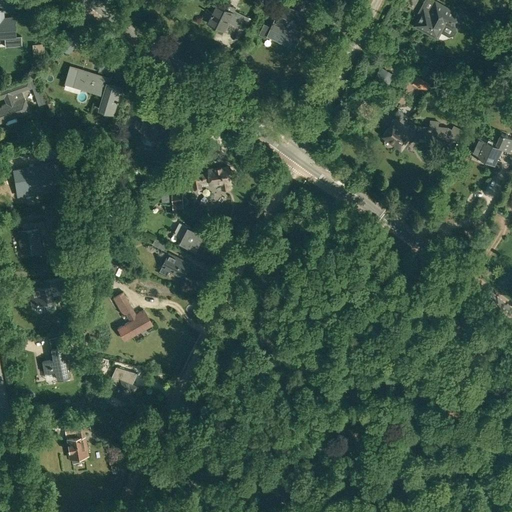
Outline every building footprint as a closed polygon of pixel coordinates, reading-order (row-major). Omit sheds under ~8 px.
[(207,22),(225,31),(229,22),(243,29),(249,17),(235,10),(236,8),(224,2),(222,7),(216,4),(212,12),(208,10),(206,12),(211,15),(207,22)] [(415,25),(437,38),(445,23),(456,29),(460,22),(462,22),(464,16),(461,14),(460,15),(436,2),(430,12),(424,9),(415,25)] [(268,35),(294,48),(302,32),(291,27),(294,20),(298,21),(302,11),(287,5),(280,20),(286,23),(284,27),(273,22),(271,26),(267,35),(268,35)] [(0,37),(5,37),(5,46),(22,45),(21,36),(15,36),(14,19),(4,20),(3,10),(0,9),(0,37)] [(99,71),(106,73),(109,62),(102,60),(99,71)] [(107,81),(108,77),(78,67),(72,85),(103,94),(98,109),(112,113),(121,86),(107,81)] [(413,83),(426,90),(430,83),(417,76),(413,83)] [(0,122),(6,120),(7,124),(17,120),(16,117),(30,112),(24,97),(22,91),(32,87),(31,84),(29,78),(10,85),(0,88),(0,98),(3,98),(5,103),(2,105),(2,106),(0,106),(0,122)] [(34,110),(43,107),(38,95),(29,98),(34,110)] [(443,145),(453,150),(460,136),(463,130),(454,125),(452,129),(448,127),(438,125),(438,123),(438,120),(430,119),(429,128),(416,127),(403,117),(402,113),(398,110),(394,114),(395,120),(388,129),(387,128),(382,135),(386,138),(384,140),(385,144),(388,147),(393,147),(395,144),(401,149),(403,147),(404,148),(406,148),(413,139),(419,140),(419,137),(436,139),(444,139),(443,145)] [(145,134),(143,140),(145,143),(151,145),(154,143),(155,140),(166,143),(169,133),(165,132),(169,119),(151,114),(149,121),(144,120),(140,132),(145,134)] [(15,134),(25,130),(23,124),(13,127),(15,134)] [(472,153),(495,164),(502,147),(511,151),(511,137),(501,133),(496,144),(479,137),(472,153)] [(172,143),(181,153),(192,143),(183,134),(172,143)] [(45,149),(47,158),(65,155),(65,154),(82,151),(81,144),(64,147),(64,146),(45,149)] [(36,187),(37,192),(57,189),(52,161),(42,163),(42,165),(14,170),(17,190),(36,187)] [(490,163),(488,166),(503,176),(505,173),(490,163)] [(193,175),(194,189),(202,188),(201,182),(211,181),(211,185),(221,184),(222,188),(224,189),(228,189),(230,187),(229,182),(231,182),(231,180),(232,179),(233,179),(234,178),(234,176),(234,175),(234,173),(233,171),(232,170),(231,169),(230,169),(229,169),(229,166),(209,169),(209,173),(193,175)] [(31,189),(33,194),(28,196),(31,202),(39,199),(35,188),(31,189)] [(161,196),(162,203),(170,202),(169,190),(161,190),(161,196)] [(172,196),(174,212),(184,211),(183,196),(172,196)] [(191,206),(201,211),(203,206),(193,201),(191,206)] [(50,215),(62,213),(61,207),(49,210),(50,215)] [(17,231),(21,253),(44,249),(42,242),(40,243),(37,228),(44,226),(43,220),(32,222),(33,228),(17,231)] [(196,250),(204,255),(208,248),(200,243),(207,229),(196,223),(192,229),(188,227),(179,222),(174,233),(182,238),(180,242),(196,251),(196,250)] [(169,271),(182,277),(189,263),(169,253),(160,271),(167,275),(169,271)] [(114,288),(122,288),(122,274),(114,274),(114,288)] [(50,312),(54,312),(56,308),(55,305),(52,302),(52,301),(53,301),(51,290),(64,288),(62,277),(44,280),(45,286),(29,289),(32,305),(38,304),(38,305),(46,306),(47,310),(50,312)] [(118,327),(125,340),(152,324),(144,309),(136,314),(123,292),(114,297),(123,314),(122,315),(123,317),(127,315),(130,321),(118,327)] [(73,325),(74,333),(88,331),(87,323),(73,325)] [(61,335),(63,347),(71,345),(69,334),(61,335)] [(55,370),(57,379),(69,377),(63,347),(51,349),(52,354),(50,356),(51,360),(42,361),(44,372),(55,370)] [(128,402),(135,386),(132,385),(137,373),(116,367),(109,382),(111,388),(115,390),(111,399),(119,403),(122,399),(128,402)] [(53,383),(56,389),(65,386),(62,380),(53,383)] [(109,422),(118,426),(121,420),(112,416),(109,422)] [(72,458),(73,462),(84,460),(83,456),(88,455),(85,436),(84,436),(83,429),(90,428),(88,420),(75,422),(63,423),(64,433),(77,430),(78,436),(67,438),(70,458),(72,458)]
